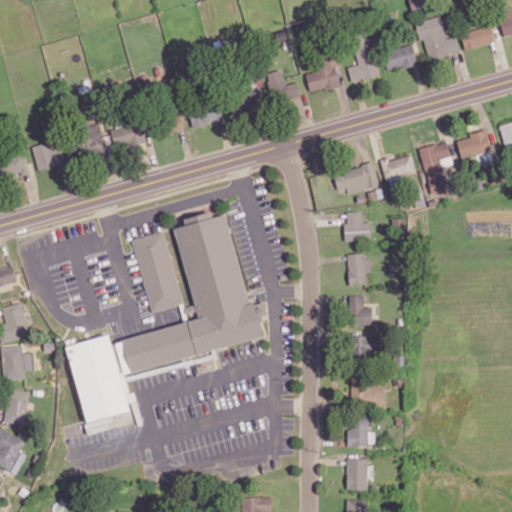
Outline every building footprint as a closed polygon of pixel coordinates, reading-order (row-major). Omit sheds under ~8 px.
[(511,34),(511,7),(498,10),(503,36),(511,34)] [(427,60),(459,51),(456,35),(447,38),(441,15),(417,21),(427,60)] [(495,40),(489,24),(460,33),(465,50),(495,40)] [(379,75),(369,32),(352,36),(359,64),(348,66),(351,81),(379,75)] [(417,63),(413,44),(383,50),(387,69),(417,63)] [(341,85),(333,53),(314,57),(317,70),(305,73),(310,92),(341,85)] [(265,73),(273,103),(300,95),(296,81),(285,84),(281,68),(265,73)] [(247,85),(242,102),(257,107),(262,89),(247,85)] [(192,126),(224,119),(220,103),(189,110),(192,126)] [(183,129),(181,114),(166,117),(169,132),(183,129)] [(142,121),(111,126),(114,147),(145,143),(142,121)] [(511,121),(500,124),(505,152),(511,150),(511,121)] [(76,154),(104,151),(101,126),(73,129),(76,154)] [(462,158),(491,149),(486,130),(456,139),(462,158)] [(66,163),(61,139),(33,145),(37,168),(66,163)] [(419,148),(427,180),(444,176),(440,159),(451,156),(447,140),(419,148)] [(0,178),(28,171),(23,152),(0,158),(0,178)] [(416,172),(412,154),(390,159),(389,157),(380,159),(385,180),(416,172)] [(379,185),(373,162),(334,172),(338,189),(346,187),(348,193),(379,185)] [(370,221),(361,222),(361,211),(347,211),(347,222),(344,222),(344,240),(371,239),(370,221)] [(255,306),(261,304),(270,336),(130,374),(121,342),(203,320),(178,231),(230,216),(255,306)] [(150,311),(183,303),(165,230),(132,238),(150,311)] [(349,285),(366,284),(366,271),(371,271),(371,254),(348,255),(349,285)] [(0,267),(0,285),(17,281),(13,264),(0,267)] [(349,324),(372,323),(371,306),(364,306),(364,294),(348,295),(349,324)] [(0,337),(1,342),(30,335),(21,302),(1,307),(6,323),(0,324),(0,337)] [(71,346),(114,334),(135,412),(93,424),(71,346)] [(366,358),(365,349),(371,349),(370,334),(348,336),(350,359),(366,358)] [(32,369),(32,352),(23,352),(23,345),(2,345),(3,379),(25,378),(25,370),(32,369)] [(351,376),(351,405),(384,406),(385,389),(379,389),(379,376),(351,376)] [(29,391),(8,389),(4,422),(25,424),(29,391)] [(348,445),(374,445),(375,431),(368,431),(368,416),(348,416),(348,445)] [(0,465),(16,474),(26,454),(20,451),(26,440),(0,426),(0,465)] [(346,489),(367,490),(368,458),(347,458),(346,489)] [(346,511),(363,511),(364,499),(347,498),(346,511)]
